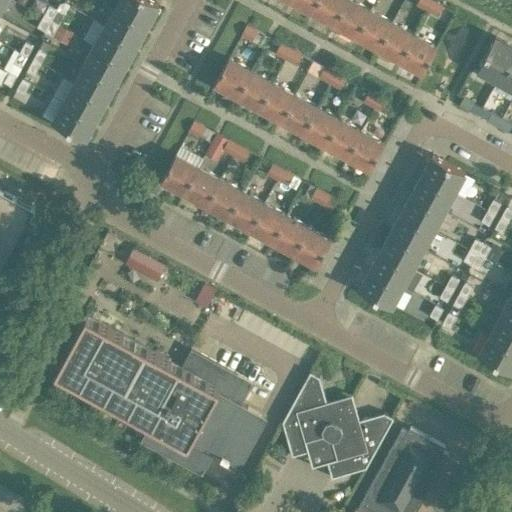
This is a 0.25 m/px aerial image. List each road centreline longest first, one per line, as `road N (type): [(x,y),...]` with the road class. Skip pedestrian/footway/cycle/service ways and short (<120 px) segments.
road 1 (residential): [(511,165),(440,126),(423,130),(314,321)]
road 2 (residential): [(314,321),(92,197),(92,169)]
road 3 (residential): [(504,424),(314,321)]
road 4 (residential): [(92,169),(187,0)]
road 5 (residential): [(137,511),(0,429)]
